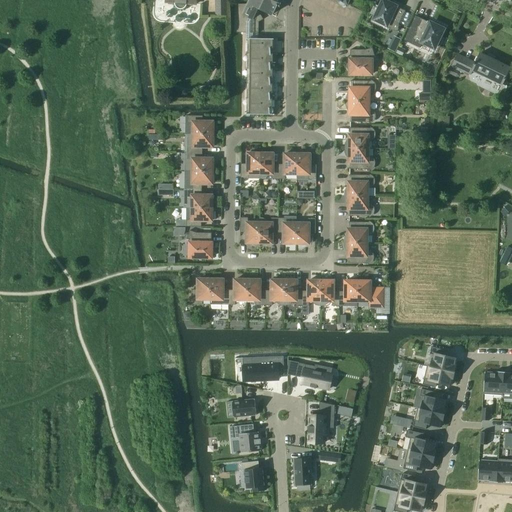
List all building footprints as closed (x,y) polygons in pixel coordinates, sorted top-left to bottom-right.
[(162,0),(163,0),(164,1),(165,1),(165,2),(166,2),(166,3),(174,3),(174,4),(174,5),(175,5),(175,6),(175,7),(176,8),(177,9),(178,9),(179,10),(180,10),(181,10),(182,10),(183,10),(183,9),(184,9),(185,8),(186,7),(186,6),(186,5),(187,5),(187,4),(196,5),(196,0),(162,0)] [(225,0),(214,0),(215,16),(226,16),(225,0)] [(251,0),(249,4),(234,4),(234,33),(240,33),(246,33),(248,33),(252,33),(258,33),(259,22),(257,22),(257,17),(260,15),(257,9),(257,8),(272,15),(279,0),(251,0)] [(399,24),(405,11),(399,8),(399,7),(398,9),(395,8),(396,7),(393,5),(393,4),(392,2),(390,1),(389,1),(387,1),(385,1),(383,0),(380,7),(374,4),(370,12),(376,15),(374,20),(386,26),(385,27),(389,29),(388,31),(389,30),(398,32),(399,24)] [(415,32),(409,37),(416,44),(417,45),(417,43),(421,44),(422,43),(434,49),(443,29),(441,28),(440,26),(439,25),(438,24),(436,24),(434,24),(433,24),(430,23),(430,24),(427,23),(428,21),(427,21),(421,18),(415,32)] [(401,39),(393,35),(387,48),(394,52),(401,39)] [(273,48),(273,40),(274,40),(274,39),(247,39),(247,40),(250,40),(250,54),(271,54),(270,48),(273,48)] [(399,47),(396,53),(402,56),(405,50),(399,47)] [(371,75),(371,61),(373,61),(373,57),(375,57),(372,48),(365,50),(350,50),(350,56),(349,56),(349,57),(351,57),(351,60),(350,60),(350,63),(349,64),(348,66),(348,67),(348,69),(349,70),(350,72),(350,74),(371,75)] [(451,67),(448,74),(456,78),(459,77),(461,72),(464,73),(465,72),(470,75),(472,71),(502,86),(505,80),(506,80),(508,75),(507,74),(510,68),(509,68),(492,60),(492,59),(491,59),(491,60),(488,58),(489,58),(488,57),(488,58),(480,54),(480,53),(475,63),(474,63),(473,64),(470,62),(470,61),(458,54),(451,67)] [(273,54),(271,54),(250,54),(250,69),(271,69),(270,63),(273,63),(273,54)] [(438,65),(430,61),(426,69),(434,73),(438,65)] [(272,78),(273,69),(271,69),(250,69),(249,84),(270,84),(270,78),(272,78)] [(371,93),(374,91),(375,89),(375,87),(375,85),(374,84),(372,82),(371,81),(350,81),(350,82),(351,82),(351,88),(350,88),(350,94),(348,94),(348,95),(347,96),(347,97),(346,98),(346,100),(346,102),(369,102),(369,94),(371,93)] [(272,84),(270,84),(249,84),(249,99),(270,99),(270,93),(272,93),(272,84)] [(272,99),(270,99),(249,99),(249,113),(249,115),(270,115),(270,108),(272,108),(272,99)] [(373,113),(370,111),(368,110),(369,102),(346,102),(346,103),(346,105),(347,106),(347,107),(348,108),(348,110),(349,110),(349,115),(350,115),(350,121),(350,122),(370,122),(372,121),(373,120),(374,118),(375,117),(374,115),(373,113)] [(186,116),(185,134),(188,134),(193,134),(213,135),(213,131),(214,132),(214,124),(213,124),(213,123),(202,122),(202,116),(188,116),(186,116)] [(434,127),(449,128),(449,117),(434,116),(434,127)] [(370,140),(373,138),(374,136),(374,134),(374,132),(373,131),(372,129),(370,128),(350,128),(350,129),(350,135),(349,135),(349,141),(348,141),(347,142),(347,143),(346,144),(346,145),(345,147),(345,149),(368,149),(368,141),(370,140)] [(214,145),(214,138),(213,138),(213,135),(188,134),(187,153),(202,153),(202,147),(213,147),(213,145),(214,145)] [(373,160),(370,158),(368,157),(368,149),(345,149),(345,150),(346,152),(346,153),(346,154),(347,155),(348,157),(349,157),(349,162),(350,162),(350,168),(349,168),(349,169),(370,169),(371,168),(373,167),(374,165),(374,164),(374,162),(373,160)] [(241,164),(241,179),(248,179),(260,179),(260,154),(257,154),(257,152),(250,152),(250,154),(248,154),(248,164),(241,164)] [(278,179),(278,165),(272,164),(273,154),(271,154),(271,152),(264,152),(264,154),(260,154),(260,179),(262,179),(264,178),(266,177),(268,176),(272,176),(272,179),(278,179)] [(185,153),(185,171),(187,171),(190,171),(212,172),(212,168),(214,168),(214,161),(212,161),(212,159),(202,159),(202,153),(187,153),(185,153)] [(297,174),(297,154),(294,154),(294,153),(287,153),(287,154),(285,154),(285,165),(278,165),(278,179),(285,179),(285,174),(297,174)] [(316,180),(316,165),(309,165),(309,154),(308,154),(308,153),(300,153),(300,154),(297,154),(297,174),(297,179),(299,179),(301,179),(303,178),(305,176),(308,176),(308,179),(316,180)] [(185,171),(184,190),(187,190),(202,190),(202,184),(212,184),(212,182),(214,182),(214,175),(212,175),(212,172),(190,171),(187,171),(185,171)] [(369,187),(373,185),(373,183),(374,181),(373,179),(373,178),(371,176),(369,175),(349,175),(349,176),(350,176),(349,182),(348,182),(348,187),(347,188),(347,189),(346,190),(345,191),(345,192),(345,194),(345,196),(367,196),(367,187),(369,187)] [(187,190),(187,196),(192,196),(192,208),(212,208),(212,205),(213,205),(214,198),(212,198),(212,196),(201,196),(202,190),(187,190)] [(372,207),(369,205),(367,204),(367,196),(345,196),(345,197),(345,199),(345,200),(346,201),(346,202),(347,204),(348,204),(348,209),(349,209),(349,215),(349,216),(369,216),(371,215),(372,214),(373,212),(373,210),(373,209),(372,207)] [(213,219),(213,212),(212,212),(212,208),(192,208),(187,208),(187,211),(188,212),(188,213),(188,214),(189,215),(190,216),(190,220),(187,220),(186,226),(201,227),(201,221),(212,221),(212,219),(213,219)] [(259,243),(260,223),(248,223),(248,218),(240,218),(240,232),(247,233),(247,243),(249,243),(249,245),(256,245),(256,243),(259,243)] [(278,233),(278,218),(271,218),(271,221),(268,221),(266,220),(262,218),(260,218),(260,223),(259,243),(263,243),(262,245),(270,245),(270,243),(272,243),(272,233),(278,233)] [(296,244),(296,224),(284,223),(285,218),(278,218),(278,233),(284,233),(284,243),(285,243),(285,245),(293,245),(293,244),(296,244)] [(315,233),(315,219),(308,219),(308,224),(296,224),(296,244),(299,244),(299,245),(306,245),(306,244),(308,244),(308,233),(315,233)] [(369,234),(372,232),(373,230),(373,228),(373,226),(372,225),(371,223),(369,222),(348,222),(348,223),(349,223),(349,229),(348,229),(348,235),(347,235),(346,236),(345,237),(345,238),(345,239),(344,241),(344,243),(367,243),(367,235),(369,234)] [(211,246),(211,240),(212,240),(211,240),(212,233),(196,233),(190,231),(187,239),(186,239),(186,240),(188,240),(188,244),(190,244),(190,257),(211,258),(211,255),(213,254),(213,252),(214,250),(213,249),(213,247),(211,246)] [(372,254),(369,252),(367,251),(367,243),(344,243),(344,244),(344,246),(345,247),(345,248),(346,249),(346,251),(348,251),(347,256),(349,256),(349,262),(348,262),(348,263),(368,263),(370,262),(372,261),(372,259),(373,258),(373,256),(372,254)] [(210,305),(211,280),(207,280),(207,278),(200,278),(200,279),(198,279),(198,290),(192,290),(192,304),(202,304),(203,299),(210,300),(210,305)] [(214,280),(211,280),(210,305),(222,305),(229,305),(229,290),(223,290),(223,280),(221,280),(221,278),(214,278),(214,280)] [(247,300),(247,280),(244,280),(244,278),(237,278),(237,280),(235,280),(235,290),(229,290),(229,305),(235,305),(235,300),(247,300)] [(265,305),(266,291),(259,291),(260,280),(258,280),(258,279),(251,278),(251,280),(247,280),(247,300),(254,300),(255,304),(255,305),(265,305)] [(284,306),(284,280),(281,280),(281,279),(274,279),(274,280),(272,280),(272,291),(266,291),(265,305),(272,305),(272,302),(276,302),(278,304),(279,305),(281,305),(283,305),(283,306),(284,306)] [(302,306),(302,291),(296,291),(296,281),(295,281),(295,279),(287,279),(287,280),(284,280),(284,306),(284,305),(286,305),(288,305),(290,304),(291,303),(295,303),(295,306),(302,306)] [(321,306),(321,281),(318,281),(318,279),(310,279),(310,281),(309,281),(308,291),(302,291),(302,306),(309,306),(309,303),(313,303),(315,304),(316,305),(318,306),(320,306),(321,306)] [(339,306),(339,292),(333,291),(333,281),(331,281),(331,279),(324,279),(324,281),(321,281),(321,306),(323,306),(325,305),(327,304),(328,303),(332,303),(332,306),(339,306)] [(357,301),(358,281),(354,281),(354,280),(347,280),(347,281),(345,281),(345,292),(339,292),(339,306),(346,306),(346,303),(349,303),(351,305),(353,306),(355,306),(357,306),(357,307),(357,301)] [(383,307),(383,289),(370,289),(370,281),(368,281),(368,280),(361,280),(361,281),(358,281),(357,301),(369,302),(369,305),(369,307),(383,307)] [(431,347),(430,353),(434,354),(433,360),(433,359),(431,367),(453,372),(455,365),(456,359),(442,356),(444,350),(431,347)] [(283,356),(242,358),(242,359),(243,380),(278,379),(278,375),(284,375),(283,356)] [(298,363),(296,376),(302,378),(301,384),(310,386),(310,387),(316,388),(317,387),(328,389),(331,375),(314,371),(315,366),(298,363)] [(427,366),(422,385),(435,387),(436,382),(450,385),(451,379),(452,379),(453,372),(427,366)] [(484,372),(483,394),(502,396),(504,372),(496,372),(496,373),(485,372),(484,372)] [(504,372),(502,396),(503,396),(503,393),(511,393),(511,373),(511,374),(511,373),(504,372)] [(417,407),(417,408),(444,414),(445,407),(446,401),(433,398),(434,392),(421,389),(420,396),(422,396),(419,408),(417,407)] [(255,399),(232,402),(234,417),(256,415),(255,399)] [(309,416),(308,442),(324,443),(325,428),(334,428),(335,405),(319,402),(319,416),(315,416),(314,416),(309,416)] [(417,408),(413,427),(425,430),(427,424),(440,427),(442,421),(444,414),(417,408)] [(482,408),(481,420),(488,421),(489,408),(482,408)] [(252,425),(230,427),(231,440),(239,439),(241,453),(261,451),(259,432),(253,433),(252,425)] [(407,430),(405,437),(410,438),(407,450),(434,456),(436,449),(435,449),(436,443),(423,440),(424,434),(407,430)] [(407,450),(403,469),(416,472),(417,466),(431,469),(432,463),(432,464),(434,456),(407,450)] [(320,452),(319,460),(333,462),(334,454),(320,452)] [(310,459),(294,460),(295,485),(311,484),(310,459)] [(479,460),(478,480),(489,481),(489,482),(497,482),(498,459),(497,459),(497,461),(479,460)] [(511,459),(498,459),(497,482),(504,483),(504,482),(511,482),(511,459)] [(258,461),(241,463),(242,471),(244,471),(246,489),(252,488),(253,492),(264,491),(262,468),(259,468),(258,461)] [(402,474),(398,492),(424,498),(426,491),(425,491),(427,485),(413,482),(415,476),(402,474)] [(398,492),(393,511),(398,511),(406,511),(407,508),(421,511),(422,505),(423,506),(424,498),(398,492)]
